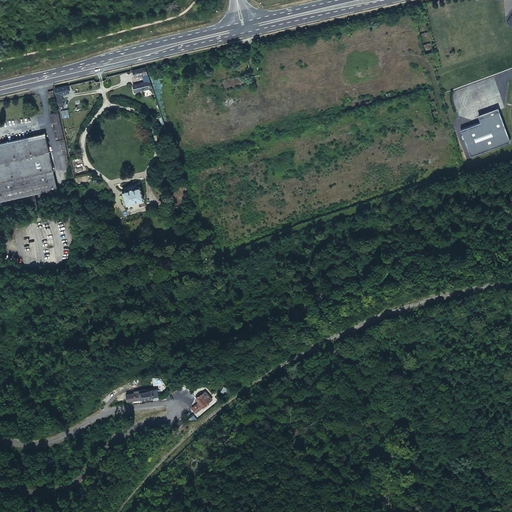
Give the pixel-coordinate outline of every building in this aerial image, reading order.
[(146,69),(145,69),(133,71),(134,78),(142,76),(145,84),(150,82),(146,69)] [(152,89),(150,82),(145,84),(134,86),(135,93),(152,89)] [(69,92),(67,85),(54,88),(55,92),(56,95),(56,99),(57,102),(62,101),(63,101),(61,94),(69,92)] [(510,142),(497,108),(477,115),(480,123),(460,130),(470,156),(510,142)] [(67,109),(59,111),(61,118),(68,117),(67,109)] [(65,139),(59,112),(51,114),(56,141),(65,139)] [(0,181),(53,170),(45,133),(0,143),(0,181)] [(68,154),(65,139),(56,141),(63,171),(70,170),(67,155),(68,154)] [(0,202),(57,190),(53,170),(0,181),(0,202)] [(138,185),(137,182),(123,186),(124,189),(122,190),(126,204),(143,199),(139,185),(138,185)] [(136,399),(140,399),(157,398),(157,390),(135,392),(135,393),(136,399)] [(207,392),(197,399),(200,402),(192,408),(197,413),(213,400),(207,392)] [(136,399),(135,393),(125,393),(126,401),(136,399)]
